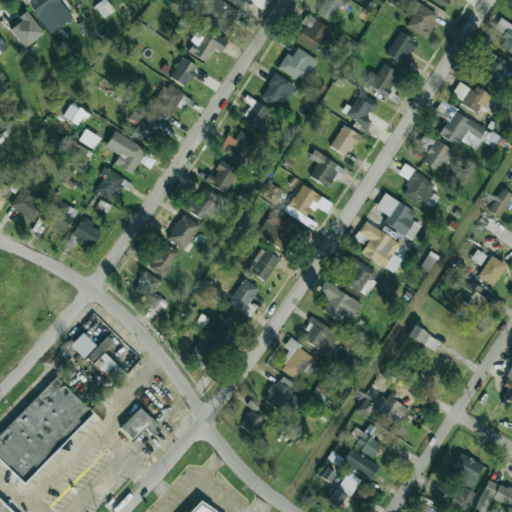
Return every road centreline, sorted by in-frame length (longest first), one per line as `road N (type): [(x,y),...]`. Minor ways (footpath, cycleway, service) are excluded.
road 1 (tertiary): [(490,0),(254,359),(118,511)]
road 2 (residential): [(284,0),(94,288),(0,392)]
road 3 (residential): [(0,239),(94,288),(127,315),(199,402),(202,425),(225,454),(295,511)]
road 4 (residential): [(511,331),(390,511)]
road 5 (residential): [(388,364),(511,444)]
